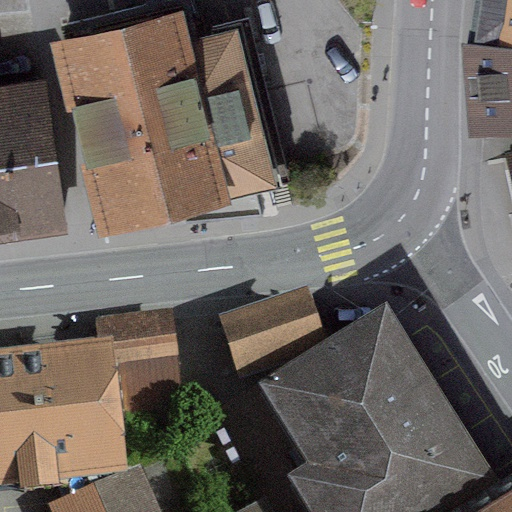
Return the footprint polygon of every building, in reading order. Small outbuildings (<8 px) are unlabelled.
[(511,0),(482,0),(477,40),(511,41),(511,0)] [(105,217),(268,176),(231,30),(183,42),(176,13),(64,40),(105,217)] [(511,41),(477,40),(482,122),(511,119),(511,41)] [(0,222),(63,213),(46,90),(0,97),(0,222)] [(240,369),(319,343),(307,302),(227,329),(240,369)] [(169,318),(96,326),(100,356),(112,424),(180,405),(169,318)] [(436,511),(482,484),(383,323),(271,393),(302,444),(288,452),(306,479),(300,483),(317,511),(436,511)] [(0,478),(64,471),(72,499),(115,481),(110,466),(112,466),(100,356),(0,367),(0,478)] [(152,511),(135,472),(115,481),(72,499),(56,506),(58,511),(152,511)] [(511,511),(511,493),(481,511),(511,511)]
